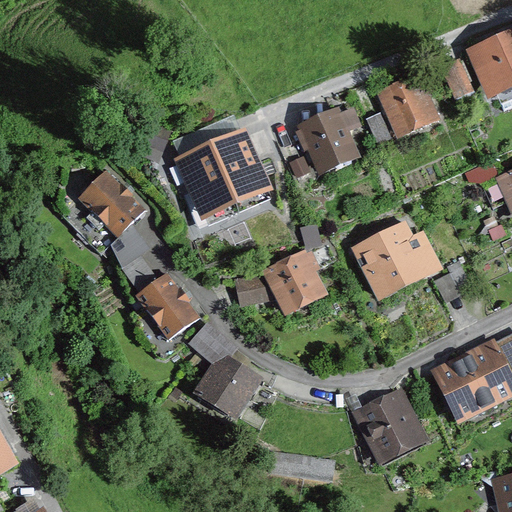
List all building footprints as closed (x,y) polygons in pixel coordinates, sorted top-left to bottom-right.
[(511,38),(473,56),(493,98),(511,89),(511,38)] [(456,104),(478,94),(464,62),(443,71),(456,104)] [(426,80),(384,98),(402,140),(444,122),(426,80)] [(343,115),(305,132),(326,176),(364,159),(343,115)] [(379,115),(366,121),(379,147),(392,141),(379,115)] [(249,138),(187,166),(212,222),(274,194),(249,138)] [(296,140),(285,144),(294,167),(305,162),(296,140)] [(104,182),(79,209),(118,244),(142,217),(104,182)] [(411,229),(361,254),(386,302),(445,273),(428,240),(419,245),(411,229)] [(271,284),(242,285),(245,305),(286,302),(294,316),(332,298),(312,258),(269,280),(271,284)] [(462,268),(450,274),(461,297),(473,291),(462,268)] [(169,281),(144,302),(177,343),(203,322),(169,281)] [(198,342),(223,362),(232,357),(239,347),(211,325),(198,342)] [(511,339),(442,373),(465,422),(511,399),(511,339)] [(266,379),(232,357),(223,362),(203,391),(241,416),(266,379)] [(405,395),(363,415),(386,465),(428,444),(405,395)] [(0,425),(0,479),(23,467),(0,425)] [(271,454),(268,469),(330,478),(332,463),(271,454)] [(511,511),(511,480),(498,484),(504,511),(511,511)]
